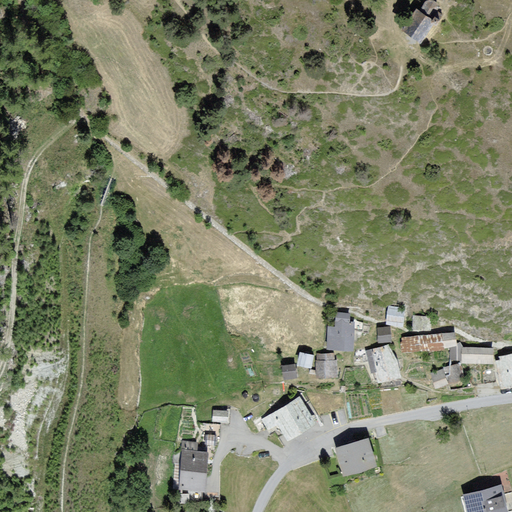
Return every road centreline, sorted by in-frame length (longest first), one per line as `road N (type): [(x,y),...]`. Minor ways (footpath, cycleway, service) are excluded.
road 1 (track): [(46,511),(62,355),(51,247),(63,205),(77,191),(168,190)]
road 2 (tertiary): [(511,398),(328,436)]
